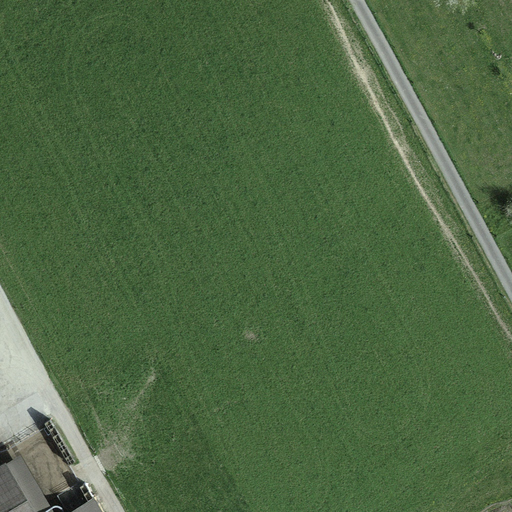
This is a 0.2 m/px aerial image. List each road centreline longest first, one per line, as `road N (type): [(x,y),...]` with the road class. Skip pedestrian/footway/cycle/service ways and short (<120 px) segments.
road 1 (track): [(511,292),(355,0)]
road 2 (track): [(0,305),(115,511)]
